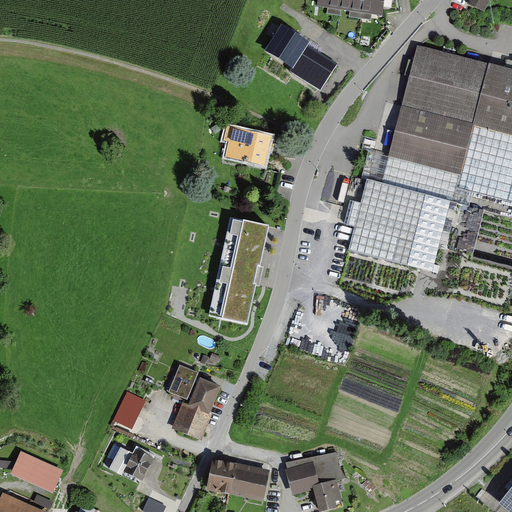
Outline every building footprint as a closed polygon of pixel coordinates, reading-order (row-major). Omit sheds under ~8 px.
[(317,0),(316,8),(380,17),(382,0),(317,0)] [(489,0),(471,0),(469,5),(484,12),(489,0)] [(266,60),(320,95),(337,69),(283,34),(266,60)] [(511,137),(511,72),(418,48),(390,155),(461,174),(473,127),(511,137)] [(234,135),(225,166),(263,177),(272,146),(234,135)] [(351,200),(362,203),(367,180),(353,177),(346,210),(333,207),(332,215),(347,218),(351,200)] [(268,227),(232,219),(211,316),(246,324),(256,280),(268,227)] [(195,373),(178,366),(167,392),(184,399),(195,373)] [(204,415),(215,388),(195,379),(185,403),(182,402),(171,431),(199,443),(209,417),(204,415)] [(147,402),(128,393),(111,427),(130,436),(147,402)] [(11,474),(53,493),(63,471),(21,452),(11,474)] [(150,460),(134,452),(123,474),(139,482),(150,460)] [(344,479),(336,452),(286,463),(294,493),(314,487),(336,481),(344,479)] [(213,459),(206,490),(230,495),(236,463),(213,459)] [(0,461),(0,469),(8,470),(9,462),(0,461)] [(230,495),(264,502),(270,470),(236,463),(230,495)] [(320,511),(343,506),(336,481),(314,487),(320,511)] [(511,511),(511,485),(496,507),(502,511),(511,511)] [(46,511),(3,493),(0,498),(32,511),(46,511)] [(0,511),(32,511),(0,498),(0,499),(0,511)] [(162,511),(165,506),(148,499),(143,511),(146,511),(162,511)]
